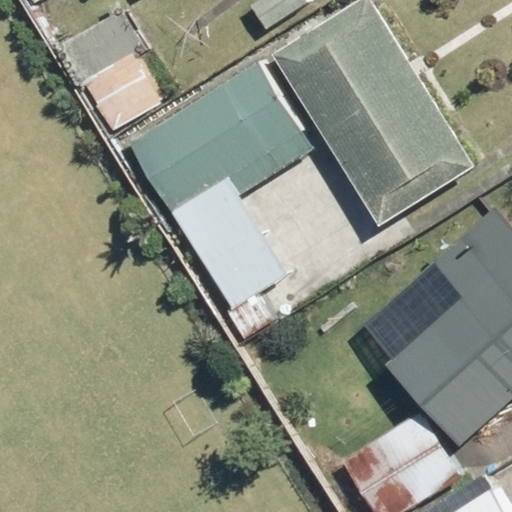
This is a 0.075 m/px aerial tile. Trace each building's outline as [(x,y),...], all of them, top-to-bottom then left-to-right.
[(377,0),(358,0),(281,52),(395,223),(486,162),(377,0)] [(116,136),(175,102),(144,49),(150,45),(131,11),(66,48),(116,136)] [(248,194),(323,145),(266,57),(138,139),(247,308),(300,274),(248,194)] [(511,214),(505,207),(446,265),(474,294),(402,364),(480,444),(511,412),(511,214)] [(418,511),(477,471),(430,406),(352,462),(388,511),(418,511)] [(511,511),(511,505),(501,488),(463,511),(511,511)]
